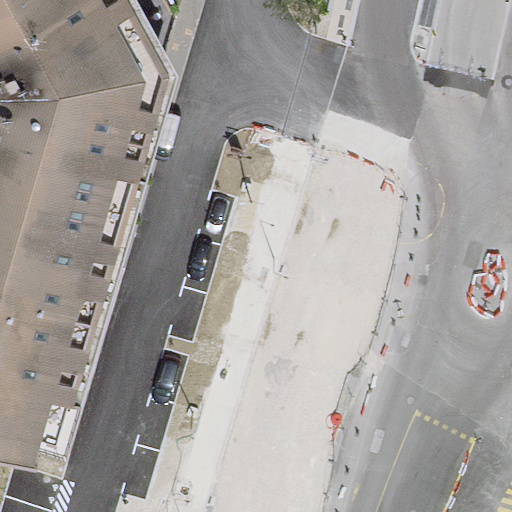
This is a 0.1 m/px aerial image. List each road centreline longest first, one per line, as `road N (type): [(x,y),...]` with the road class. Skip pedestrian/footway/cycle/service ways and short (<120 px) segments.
road 1 (primary): [(366,134),(255,454)]
road 2 (primary): [(404,493),(491,170)]
road 3 (residential): [(255,454),(404,493)]
road 4 (primary): [(394,0),(366,134)]
road 5 (residential): [(491,170),(366,134)]
